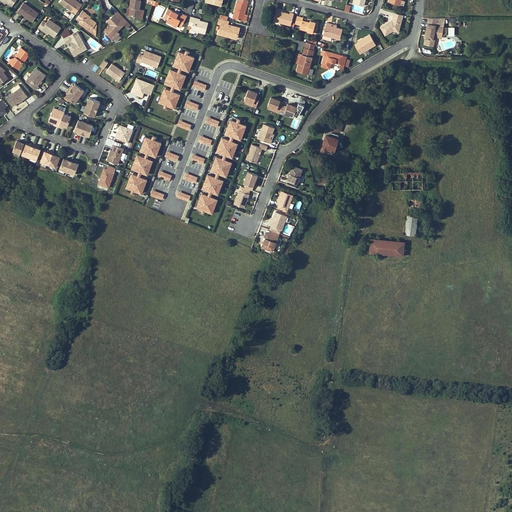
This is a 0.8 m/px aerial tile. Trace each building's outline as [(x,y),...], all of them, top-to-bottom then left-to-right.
[(76,13),(83,4),(78,1),(78,2),(74,0),(61,0),(60,2),(76,13)] [(131,7),(129,16),(139,18),(141,9),(139,9),(141,0),(140,0),(130,0),(130,7),(131,7)] [(233,18),(243,21),(244,14),(247,4),(238,2),(237,1),(233,18)] [(34,20),(39,13),(31,8),(24,3),(18,11),(21,13),(22,12),(25,15),(26,13),(28,15),(28,16),(34,20)] [(159,19),(164,8),(157,6),(153,16),(159,19)] [(177,25),(181,27),(187,16),(183,14),(182,15),(168,8),(163,17),(167,19),(167,20),(173,23),(172,25),(177,27),(177,25)] [(114,15),(124,25),(128,22),(118,11),(114,15)] [(291,25),(294,14),(290,12),(289,14),(277,11),(274,21),(291,25)] [(96,22),(90,18),(85,15),(85,14),(82,12),(77,19),(80,21),(79,23),(90,31),(96,22)] [(104,31),(111,38),(117,32),(124,25),(114,15),(108,21),(109,23),(111,25),(108,27),(104,31)] [(391,23),(389,24),(388,23),(381,27),(386,35),(394,30),(399,32),(402,19),(393,15),(392,20),(390,21),(391,23)] [(297,16),(295,24),(301,26),(300,29),(316,33),(319,23),(310,21),(309,22),(302,20),(303,18),(297,16)] [(191,30),(205,34),(208,23),(199,21),(194,20),(195,18),(191,17),(188,26),(192,27),(191,30)] [(432,44),(433,37),(440,36),(447,33),(448,26),(444,26),(446,17),(429,17),(426,30),(428,30),(427,37),(425,43),(432,44)] [(55,37),(61,28),(50,19),(47,23),(43,21),(39,27),(42,30),(43,28),(49,33),(55,37)] [(228,34),(237,36),(239,28),(228,25),(229,20),(227,20),(224,19),(223,20),(223,19),(219,33),(228,36),(228,34)] [(330,37),(340,39),(343,29),(336,27),(330,26),(331,24),(327,22),(323,35),(330,37)] [(66,43),(69,41),(71,40),(73,45),(72,45),(69,47),(74,55),(86,48),(84,44),(82,44),(81,43),(80,43),(77,38),(78,34),(76,31),(63,38),(66,43)] [(117,32),(111,38),(113,40),(120,34),(117,32)] [(370,34),(362,39),(363,41),(359,43),(355,45),(360,54),(376,44),(370,34)] [(97,49),(101,43),(91,37),(87,43),(97,49)] [(316,44),(306,42),(305,48),(314,50),(316,44)] [(19,68),(30,53),(21,46),(18,50),(19,50),(18,53),(16,56),(15,55),(14,54),(12,57),(13,60),(11,63),(19,68)] [(163,99),(161,103),(166,105),(167,100),(174,103),(179,90),(172,87),(174,83),(179,85),(184,72),(179,70),(180,66),(187,68),(192,55),(185,52),(187,48),(182,46),(181,51),(176,49),(171,62),(176,64),(174,68),(169,66),(164,79),(169,81),(167,85),(163,84),(158,97),(163,99)] [(303,54),(302,54),(299,63),(297,71),(308,74),(314,50),(305,48),(303,54)] [(157,66),(161,56),(145,50),(143,54),(139,53),(136,60),(140,62),(141,60),(157,66)] [(343,72),(347,57),(325,51),(321,66),(330,69),(332,62),(341,64),(339,69),(343,72)] [(100,66),(103,68),(108,62),(104,59),(100,66)] [(111,63),(106,71),(119,80),(124,72),(111,63)] [(35,67),(25,81),(40,93),(43,89),(39,85),(41,82),(40,81),(45,75),(35,67)] [(154,84),(136,77),(131,92),(143,96),(145,91),(151,93),(154,84)] [(193,86),(204,91),(207,85),(195,80),(193,86)] [(74,103),(83,89),(74,83),(72,87),(70,85),(66,92),(68,93),(65,96),(74,103)] [(12,93),(6,98),(13,107),(27,96),(18,84),(10,90),(12,93)] [(245,103),(256,108),(262,93),(255,90),(255,92),(248,89),(244,100),(246,101),(245,103)] [(89,97),(84,112),(94,116),(95,112),(97,113),(100,106),(98,105),(100,101),(89,97)] [(280,112),(283,104),(280,103),(281,100),(271,97),(267,105),(270,106),(269,108),(280,112)] [(185,106),(197,110),(199,105),(187,100),(185,106)] [(287,106),(283,104),(280,112),(291,117),(292,115),(294,116),(298,107),(288,103),(287,106)] [(67,128),(71,117),(64,114),(64,112),(54,109),(49,123),(54,125),(54,126),(62,129),(63,127),(67,128)] [(220,120),(208,116),(206,122),(217,126),(220,120)] [(339,116),(335,130),(340,131),(341,131),(344,123),(342,122),(344,118),(339,116)] [(202,190),(197,203),(203,205),(202,210),(206,211),(208,207),(213,209),(218,196),(213,194),(215,190),(220,192),(225,179),(220,177),(221,173),(227,175),(232,162),(226,159),(228,155),(233,157),(238,144),(233,142),(235,138),(241,140),(246,127),(240,124),(242,120),(237,118),(235,123),(230,121),(225,134),(230,136),(228,140),(222,138),(217,151),(223,154),(222,158),(217,156),(212,169),(217,171),(215,175),(209,173),(204,186),(210,188),(208,192),(202,190)] [(295,129),(299,120),(295,118),(291,127),(295,129)] [(77,134),(85,136),(85,134),(89,136),(93,125),(78,120),(74,130),(78,132),(77,134)] [(177,126),(189,130),(191,124),(180,120),(177,126)] [(271,136),(272,133),(275,128),(264,124),(259,139),(271,143),(272,140),(270,139),(271,136)] [(133,129),(121,125),(116,137),(128,142),(133,129)] [(326,135),(321,152),(327,153),(333,154),(339,135),(331,133),(330,136),(326,135)] [(155,136),(150,135),(148,139),(144,137),(139,151),(144,152),(142,157),(136,155),(132,168),(137,170),(136,174),(131,172),(127,185),(131,187),(129,191),(134,193),(136,189),(142,191),(147,178),(141,176),(142,171),(148,173),(152,160),(147,158),(148,154),(155,156),(160,143),(153,141),(155,136)] [(212,139),(201,135),(198,141),(210,145),(212,139)] [(20,154),(24,142),(21,140),(20,142),(16,140),(12,151),(20,154)] [(36,160),(40,150),(36,148),(37,146),(30,144),(29,145),(25,144),(21,154),(36,160)] [(124,148),(113,144),(107,160),(119,164),(124,148)] [(262,148),(252,144),(246,159),(257,163),(262,148)] [(55,167),(59,157),(55,155),(56,153),(49,151),(48,153),(44,151),(40,161),(55,167)] [(179,156),(167,151),(165,157),(177,162),(179,156)] [(205,158),(193,153),(191,159),(203,164),(205,158)] [(75,162),(75,161),(68,158),(67,160),(63,158),(60,169),(75,174),(79,164),(75,162)] [(108,169),(105,168),(99,184),(109,188),(116,169),(109,166),(108,169)] [(287,185),(295,188),(302,170),(293,166),(290,173),(291,175),(289,175),(287,181),(288,181),(287,185)] [(172,175),(160,171),(158,176),(169,181),(172,175)] [(259,175),(249,171),(245,183),(246,183),(253,186),(255,187),(259,175)] [(198,177),(186,172),(184,178),(196,183),(198,177)] [(393,181),(393,190),(423,189),(423,172),(390,173),(390,181),(393,181)] [(321,182),(316,182),(316,187),(325,188),(327,180),(322,179),(321,182)] [(152,190),(150,195),(162,200),(164,194),(152,190)] [(249,194),(239,190),(234,204),(244,208),(249,194)] [(190,196),(179,191),(177,197),(188,202),(190,196)] [(293,195),(281,191),(277,204),(279,205),(278,209),(287,212),(293,195)] [(419,198),(409,199),(408,210),(419,211),(420,208),(423,203),(423,196),(420,195),(419,198)] [(276,212),(273,218),(270,226),(271,226),(270,230),(279,233),(281,230),(282,230),(287,216),(276,212)] [(408,215),(406,234),(416,235),(418,216),(408,215)] [(273,252),(278,239),(271,236),(272,235),(266,233),(264,237),(265,238),(264,241),(263,243),(262,248),(273,252)] [(403,256),(403,255),(405,242),(371,239),(370,252),(403,256)]
